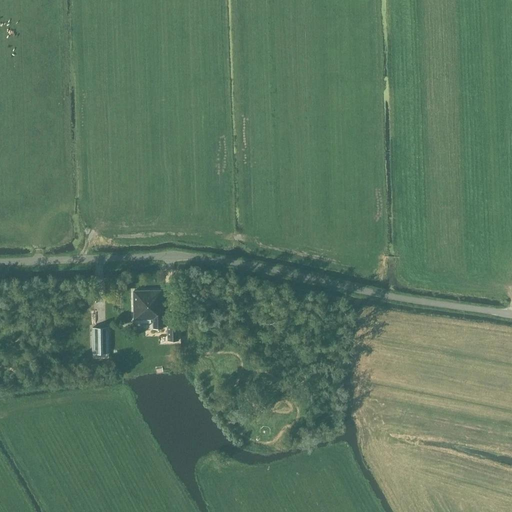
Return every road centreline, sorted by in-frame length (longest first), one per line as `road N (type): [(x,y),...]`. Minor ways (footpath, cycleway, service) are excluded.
road 1 (unclassified): [(511,313),(176,254),(0,263)]
road 2 (track): [(89,148),(93,204),(104,230),(254,239),(267,219),(259,0)]
road 3 (track): [(26,123),(39,262)]
